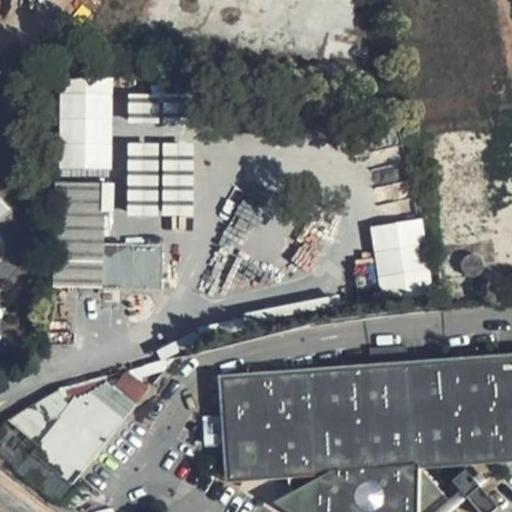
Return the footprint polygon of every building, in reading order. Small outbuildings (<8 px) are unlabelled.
[(373,0),(91,0),(95,67),(377,49),(373,0)] [(61,92),(60,170),(112,171),(113,93),(61,92)] [(126,143),(128,217),(195,216),(193,141),(126,143)] [(105,188),(54,187),(53,292),(164,294),(164,249),(105,248),(105,188)] [(0,221),(3,218),(12,208),(0,197),(0,221)] [(422,219),(371,224),(378,292),(429,287),(422,219)] [(150,368),(103,380),(133,405),(156,377),(160,380),(176,361),(150,368)] [(511,362),(223,387),(231,485),(329,477),(276,510),(279,511),(456,511),(420,470),(511,463),(511,362)] [(34,451),(76,486),(122,429),(160,380),(156,377),(133,405),(103,380),(52,394),(8,421),(37,446),(34,451)] [(0,457),(51,503),(59,507),(76,486),(34,451),(37,446),(8,421),(0,426),(0,457)] [(491,483),(484,474),(474,483),(482,491),(491,483)] [(474,483),(466,475),(454,486),(460,493),(469,502),(478,511),(498,511),(500,511),(482,491),(474,483)] [(469,502),(460,493),(451,501),(459,511),(469,502)]
